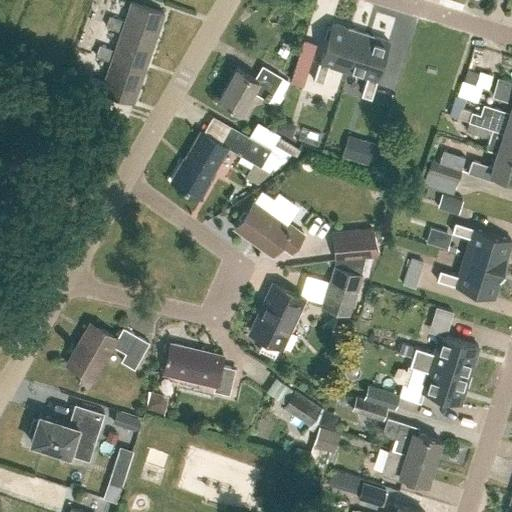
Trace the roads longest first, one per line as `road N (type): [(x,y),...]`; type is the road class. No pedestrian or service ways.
road 1 (residential): [(63,283),(202,317),(212,311),(232,269),(226,252),(123,177)]
road 2 (residential): [(123,177),(226,0)]
road 3 (residential): [(465,511),(511,362)]
road 4 (residential): [(0,403),(63,283)]
road 5 (residential): [(511,38),(392,0)]
road 6 (residential): [(63,283),(123,177)]
